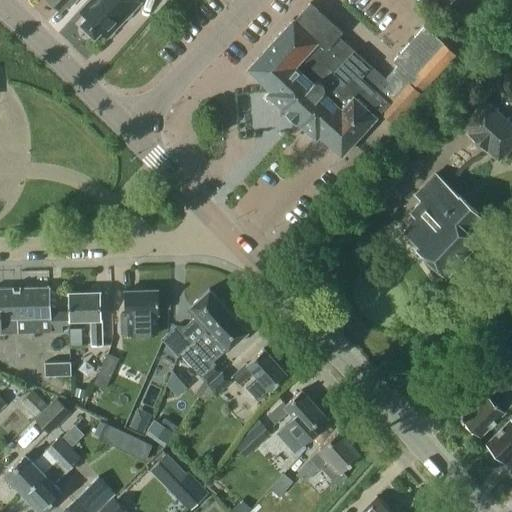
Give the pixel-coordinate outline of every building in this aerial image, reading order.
[(47,0),(59,10),(65,4),(69,8),(76,0),(47,0)] [(90,0),(79,12),(86,18),(80,25),(95,38),(101,31),(108,38),(141,2),(139,0),(90,0)] [(445,8),(436,0),(433,0),(430,4),(441,14),(445,8)] [(446,0),(436,0),(445,8),(450,3),(446,0)] [(376,91),(385,79),(337,36),(341,31),(309,2),(293,20),(292,19),(247,70),(270,91),(267,95),(286,113),(285,114),(296,124),(297,122),(316,140),(320,136),(342,156),(381,112),(390,103),(376,91)] [(456,53),(424,25),(393,61),(398,65),(414,78),(417,73),(429,83),(456,53)] [(376,91),(390,103),(381,112),(394,123),(420,94),(419,93),(429,83),(417,73),(414,78),(398,65),(385,79),(376,91)] [(511,125),(484,100),(460,126),(498,161),(511,145),(511,125)] [(418,219),(406,232),(419,245),(417,247),(433,262),(433,266),(439,272),(444,273),(446,274),(477,241),(465,229),(479,215),(460,198),(459,198),(435,175),(421,190),(427,196),(411,213),(418,219)] [(61,324),(69,324),(69,312),(68,312),(50,313),(50,286),(0,287),(0,328),(1,328),(1,333),(50,332),(62,332),(61,324)] [(177,356),(180,354),(229,311),(209,289),(186,310),(193,318),(180,330),(176,326),(162,339),(177,356)] [(126,313),(121,313),(122,334),(159,333),(158,313),(157,290),(125,291),(126,313)] [(89,320),(90,345),(101,345),(99,292),(68,293),(68,312),(69,312),(69,320),(89,320)] [(180,354),(208,385),(222,371),(213,361),(227,349),(228,350),(248,332),(229,311),(180,354)] [(83,328),(70,328),(70,346),(83,346),(83,328)] [(264,349),(232,378),(239,385),(253,372),(256,376),(245,386),(258,401),(269,391),(287,375),(264,349)] [(493,378),(497,382),(460,418),(480,438),(511,406),(511,351),(496,368),(500,372),(493,378)] [(108,353),(94,384),(105,388),(118,358),(108,353)] [(71,362),(45,363),(46,377),(72,376),(71,362)] [(172,370),(167,384),(178,396),(188,387),(172,370)] [(222,371),(208,385),(216,394),(231,381),(222,371)] [(48,405),(34,390),(22,403),(36,417),(48,405)] [(85,390),(74,390),(74,400),(85,400),(85,390)] [(307,431),(324,416),(301,391),(285,406),(282,402),(267,416),(275,424),(288,412),(297,421),(288,430),(303,446),(313,437),(307,431)] [(34,420),(49,435),(71,414),(56,399),(34,420)] [(142,436),(148,423),(133,416),(127,429),(142,436)] [(245,437),(235,445),(246,457),(271,434),(261,422),(256,416),(243,434),(245,437)] [(155,419),(146,432),(166,446),(175,433),(155,419)] [(511,419),(486,444),(504,463),(511,456),(511,419)] [(100,421),(94,434),(146,459),(152,445),(100,421)] [(310,460),(297,475),(304,482),(319,470),(321,468),(338,487),(347,478),(342,472),(360,455),(339,432),(309,459),(310,460)] [(26,454),(3,477),(14,489),(17,486),(24,493),(56,461),(72,445),(72,444),(62,435),(48,448),(49,449),(35,462),(26,454)] [(56,461),(24,493),(42,511),(47,511),(57,503),(54,501),(63,492),(55,483),(67,471),(68,471),(83,457),(72,445),(56,461)] [(167,453),(150,469),(171,490),(187,474),(167,453)] [(284,473),(270,488),(280,496),(293,481),(284,473)] [(76,500),(87,511),(98,511),(115,496),(98,479),(76,500)] [(392,511),(378,497),(363,511),(392,511)] [(125,511),(126,511),(114,498),(99,511),(125,511)] [(231,511),(232,511),(248,511),(252,509),(242,499),(231,511)]
